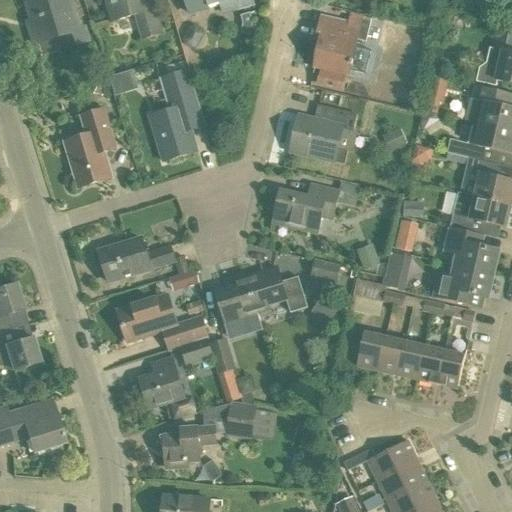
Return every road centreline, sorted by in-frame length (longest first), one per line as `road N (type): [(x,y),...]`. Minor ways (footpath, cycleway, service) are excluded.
road 1 (residential): [(289,0),(251,165),(40,230)]
road 2 (residential): [(113,511),(106,449),(40,230)]
road 3 (residential): [(456,443),(483,429),(511,324)]
road 4 (residential): [(40,230),(0,97)]
